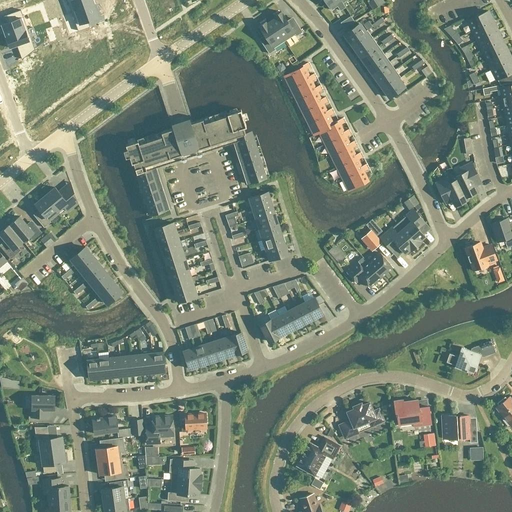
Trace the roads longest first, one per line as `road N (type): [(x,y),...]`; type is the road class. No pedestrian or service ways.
road 1 (residential): [(511,360),(475,397),(379,378),(325,398),(297,424),(281,455),(278,511)]
road 2 (residential): [(62,134),(105,241),(168,334),(179,391)]
road 3 (residential): [(261,369),(347,327),(447,242)]
road 4 (residential): [(387,120),(296,0)]
road 5 (residential): [(447,242),(387,120)]
road 6 (residential): [(213,511),(221,382)]
road 7 (tertiary): [(62,134),(158,62)]
